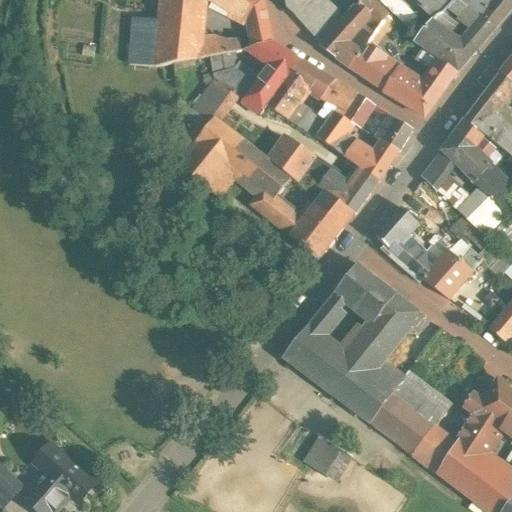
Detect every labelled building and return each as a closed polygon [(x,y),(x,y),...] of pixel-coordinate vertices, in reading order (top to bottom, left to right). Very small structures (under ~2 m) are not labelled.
[(183,0),(159,0),(154,67),(173,64),(173,63),(197,59),(205,3),(183,0)] [(217,0),(242,15),(251,0),(217,0)] [(262,0),(251,0),(242,15),(249,50),(253,50),(273,44),(262,0)] [(284,0),(286,9),(295,17),(309,0),(284,0)] [(308,31),(335,12),(336,10),(323,0),(309,0),(295,17),(308,31)] [(361,0),(349,0),(335,12),(343,22),(363,1),(361,0)] [(364,0),(363,1),(349,16),(359,27),(362,23),(375,29),(385,15),(367,0),(364,0)] [(434,16),(413,43),(423,50),(433,57),(448,36),(468,11),(454,1),(453,0),(440,15),(434,16)] [(423,0),(418,7),(430,20),(451,0),(423,0)] [(511,0),(455,0),(454,1),(468,11),(480,20),(494,30),(511,9),(511,0)] [(158,11),(133,8),(126,64),(154,67),(158,11)] [(335,12),(308,31),(305,34),(318,48),(343,22),(335,12)] [(385,15),(375,29),(377,30),(364,50),(362,49),(360,51),(349,69),(368,83),(373,57),(381,63),(392,47),(414,61),(420,52),(423,50),(413,43),(385,15)] [(343,22),(318,48),(336,61),(345,49),(344,49),(359,28),(359,27),(349,16),(343,22)] [(448,36),(433,57),(456,74),(494,30),(480,20),(471,32),(460,45),(448,36)] [(200,40),(197,59),(224,54),(222,43),(212,39),(200,40)] [(222,43),(224,54),(240,52),(238,42),(222,43)] [(337,60),(349,69),(360,51),(349,43),(344,49),(345,49),(337,60)] [(274,64),(289,75),(300,60),(273,44),(253,50),(274,64)] [(420,52),(414,61),(432,73),(449,84),(455,75),(420,52)] [(381,63),(373,57),(368,83),(386,94),(399,75),(381,63)] [(322,73),(300,60),(289,75),(266,106),(286,119),(298,103),(300,105),(322,73)] [(511,63),(502,75),(511,83),(511,63)] [(274,64),(257,87),(245,103),(260,115),(266,106),(289,75),(274,64)] [(234,70),(212,74),(213,79),(222,86),(234,70)] [(257,87),(234,70),(222,86),(245,103),(257,87)] [(418,87),(399,75),(386,94),(422,118),(449,84),(432,73),(424,86),(421,84),(418,87)] [(511,83),(502,75),(487,95),(511,111),(511,83)] [(334,80),(320,99),(343,113),(357,95),(334,80)] [(373,105),(357,95),(343,113),(340,117),(352,124),(358,128),(362,120),(373,105)] [(511,131),(480,105),(465,124),(481,135),(497,149),(498,150),(511,159),(511,131)] [(176,167),(211,123),(185,109),(153,148),(176,167)] [(340,117),(334,112),(323,126),(314,137),(327,145),(334,150),(343,137),(352,124),(340,117)] [(323,126),(306,115),(298,127),(314,137),(323,126)] [(411,130),(389,116),(379,131),(375,138),(383,144),(397,153),(411,130)] [(256,151),(214,118),(211,123),(176,167),(218,200),(237,176),(256,151)] [(379,131),(362,120),(358,128),(375,138),(379,131)] [(465,124),(443,153),(457,167),(480,189),(480,190),(487,198),(502,183),(482,164),(497,149),(481,135),(465,124)] [(373,158),(343,137),(334,150),(363,172),(378,183),(397,153),(383,144),(373,158)] [(313,159),(285,138),(269,161),(291,178),(296,182),(297,182),(301,175),(302,174),(309,164),(313,159)] [(269,161),(256,151),(237,176),(260,193),(250,205),(262,215),(272,201),(291,178),(269,161)] [(443,153),(423,180),(437,193),(457,167),(443,153)] [(302,174),(301,175),(314,184),(318,187),(326,176),(309,164),(302,174)] [(351,181),(347,185),(329,175),(326,176),(318,187),(341,203),(340,205),(355,214),(378,183),(363,172),(354,183),(351,181)] [(314,184),(301,175),(297,182),(296,182),(293,185),(302,191),(309,189),(314,184)] [(502,183),(487,198),(497,208),(498,209),(504,216),(511,223),(511,222),(511,193),(511,194),(502,183)] [(487,198),(480,190),(458,213),(477,231),(498,209),(497,208),(487,198)] [(300,223),(272,201),(262,215),(289,237),(300,223)] [(330,213),(322,206),(312,217),(309,215),(302,224),(300,223),(289,237),(317,260),(355,214),(340,205),(330,213)] [(401,209),(376,240),(406,267),(422,252),(408,238),(418,226),(401,209)] [(498,209),(477,231),(482,237),(504,216),(498,209)] [(511,227),(507,223),(494,238),(511,253),(511,227)] [(449,251),(446,254),(452,259),(463,246),(458,242),(449,251)] [(437,251),(430,259),(437,265),(446,254),(449,251),(442,245),(437,251)] [(422,252),(406,267),(423,282),(437,265),(430,259),(422,252)] [(437,265),(423,282),(447,300),(470,274),(452,259),(446,254),(437,265)] [(397,294),(358,264),(335,293),(346,301),(369,319),(374,323),(380,317),(397,294)] [(346,301),(335,293),(328,301),(340,310),(346,301)] [(397,294),(380,317),(402,334),(412,321),(420,312),(397,294)] [(328,301),(318,314),(332,323),(340,310),(328,301)] [(511,301),(489,331),(504,343),(511,333),(511,301)] [(453,320),(474,321),(475,306),(453,305),(453,320)] [(429,318),(420,312),(412,321),(422,328),(429,318)] [(318,314),(309,325),(322,336),(325,332),(332,323),(318,314)] [(369,319),(344,352),(371,373),(382,359),(402,334),(380,317),(374,323),(369,319)] [(322,336),(309,325),(284,357),(372,423),(390,399),(365,380),(371,373),(344,352),(326,338),(322,336)] [(371,373),(365,380),(390,399),(406,377),(382,359),(371,373)] [(457,441),(450,453),(475,469),(482,458),(500,430),(511,411),(511,390),(497,380),(483,402),(474,415),(457,441)] [(472,397),(466,407),(467,410),(474,415),(483,402),(475,397),(472,397)] [(431,429),(390,399),(372,423),(412,455),(431,429)] [(511,411),(500,430),(511,438),(511,411)] [(457,441),(435,425),(431,429),(412,455),(486,511),(501,511),(511,496),(511,481),(511,480),(482,458),(475,469),(450,453),(457,441)] [(351,459),(319,437),(303,461),(322,474),(335,482),(351,459)] [(43,473),(21,497),(37,511),(54,511),(69,496),(77,504),(96,483),(51,443),(33,464),(43,473)] [(0,507),(20,486),(0,466),(0,507)] [(511,511),(511,496),(501,511),(511,511)]
